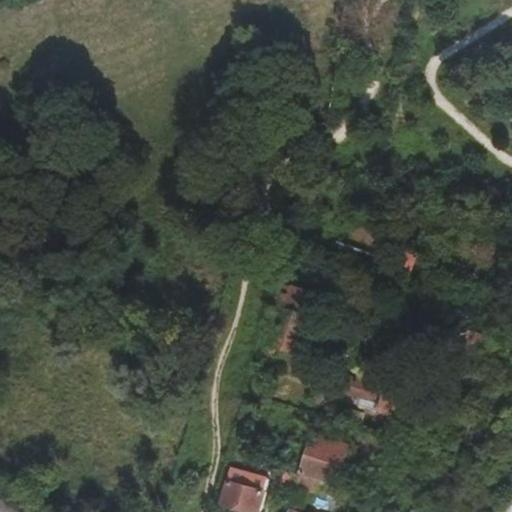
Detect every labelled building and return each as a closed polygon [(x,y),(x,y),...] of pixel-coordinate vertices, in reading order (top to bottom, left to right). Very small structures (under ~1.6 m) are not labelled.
[(341,73),(351,0),(329,0),(319,70),(341,73)] [(409,283),(423,240),(408,235),(395,279),(409,283)] [(285,267),(273,315),(283,318),(305,324),(307,316),(326,323),(332,296),(318,292),(325,274),(285,267)] [(352,320),(359,304),(336,297),(335,318),(352,320)] [(397,330),(418,336),(422,321),(401,316),(401,318),(386,314),(382,329),(397,332),(397,330)] [(275,351),(283,318),(273,315),(264,348),(275,351)] [(305,324),(295,355),(314,361),(326,323),(307,316),(305,324)] [(463,317),(459,329),(488,338),(492,326),(463,317)] [(295,355),(305,324),(283,318),(275,351),(276,352),(294,357),(295,355)] [(479,372),(488,338),(459,329),(449,363),(479,372)] [(263,398),(276,352),(275,351),(264,348),(252,394),(263,398)] [(309,412),(334,420),(341,395),(337,394),(338,389),(342,376),(331,372),(326,388),(321,386),(324,374),(312,370),(307,384),(317,387),(309,412)] [(395,417),(404,391),(386,385),(385,389),(342,376),(338,389),(361,397),(358,405),(395,417)] [(275,402),(293,407),(294,406),(304,409),(308,397),(299,394),(301,387),(284,379),(282,387),(279,393),(277,396),(275,402)] [(335,485),(348,447),(314,436),(302,475),(319,480),(335,485)] [(245,457),(249,444),(240,441),(236,454),(245,457)] [(245,457),(236,454),(231,473),(239,476),(245,457)] [(298,488),(302,475),(287,470),(282,482),(298,488)] [(314,493),(319,480),(302,475),(298,488),(314,493)] [(234,476),(225,504),(249,511),(260,511),(267,493),(251,488),(253,480),(244,477),(243,479),(234,476)]
